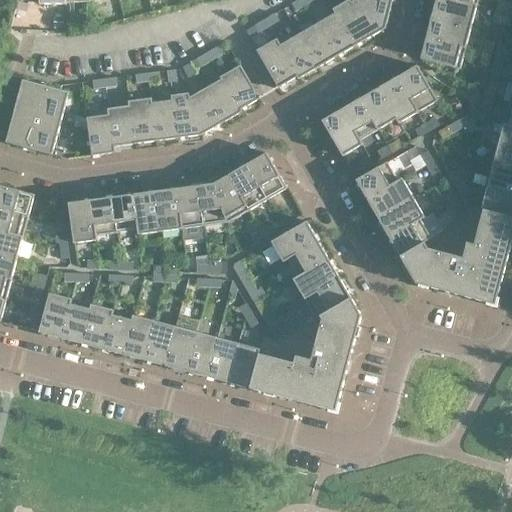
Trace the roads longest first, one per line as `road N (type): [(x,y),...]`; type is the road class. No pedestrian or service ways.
road 1 (residential): [(406,329),(377,445),(340,448),(0,355)]
road 2 (residential): [(286,115),(159,167),(72,176),(0,160)]
road 3 (residential): [(286,115),(406,329)]
road 4 (residential): [(413,0),(399,47),(286,115)]
road 5 (residential): [(406,329),(479,350),(504,336),(511,309)]
